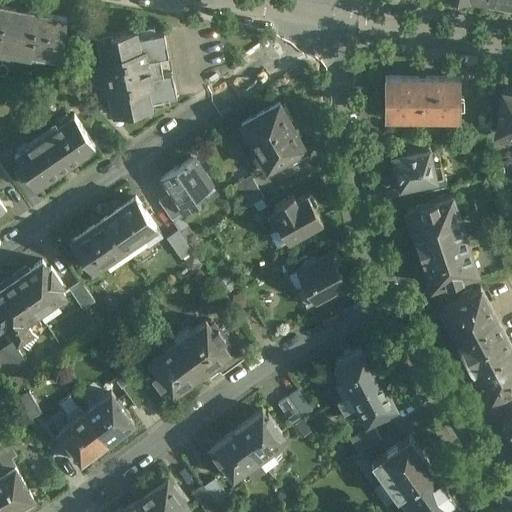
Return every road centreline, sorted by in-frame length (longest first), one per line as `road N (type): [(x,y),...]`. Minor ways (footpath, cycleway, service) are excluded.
road 1 (residential): [(393,297),(262,364),(60,511)]
road 2 (residential): [(316,30),(0,244)]
road 3 (residential): [(393,297),(316,30)]
road 4 (residential): [(511,501),(393,297)]
road 5 (residential): [(511,49),(317,16)]
